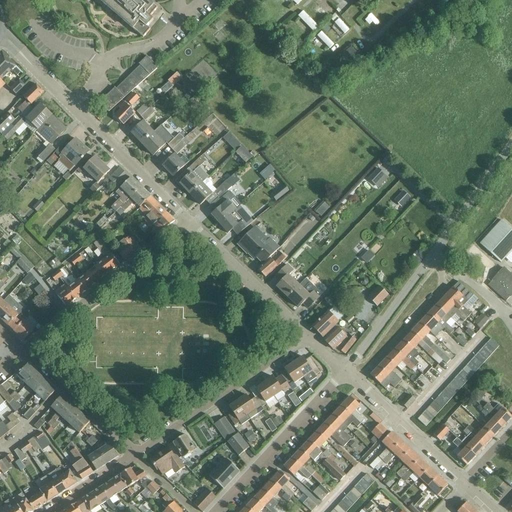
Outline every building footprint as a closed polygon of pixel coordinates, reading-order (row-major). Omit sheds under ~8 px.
[(99,0),(113,12),(114,10),(123,18),(122,20),(143,38),(150,29),(147,26),(153,19),(150,16),(157,8),(148,0),(99,0)] [(280,0),(290,10),(299,0),(298,0),(280,0)] [(329,0),(328,2),(338,8),(341,4),(335,0),(329,0)] [(241,1),(238,4),(249,16),(252,13),(241,1)] [(299,25),(297,27),(304,35),(312,27),(297,11),(291,16),(299,25)] [(177,25),(183,31),(189,25),(183,19),(177,25)] [(339,36),(345,32),(333,19),(328,23),(339,36)] [(320,54),(329,46),(316,31),(307,39),(320,54)] [(2,52),(0,53),(0,78),(1,80),(12,71),(17,76),(21,71),(2,52)] [(108,112),(158,68),(146,56),(138,64),(140,65),(116,89),(114,87),(99,102),(108,112)] [(178,56),(168,64),(171,67),(181,59),(178,56)] [(168,82),(173,87),(182,79),(177,74),(168,82)] [(16,94),(25,86),(19,80),(10,89),(16,94)] [(144,98),(151,91),(144,84),(137,91),(144,98)] [(22,113),(29,106),(44,92),(36,85),(24,97),(27,100),(18,109),(20,110),(22,113)] [(120,110),(114,116),(118,120),(117,121),(120,124),(121,123),(123,125),(134,113),(128,108),(134,102),(138,98),(134,93),(129,97),(119,108),(120,110)] [(140,116),(149,108),(145,103),(136,112),(140,116)] [(40,104),(34,111),(26,119),(27,119),(37,129),(51,115),(40,104)] [(140,116),(145,121),(155,112),(150,107),(149,108),(140,116)] [(0,132),(1,134),(15,120),(8,113),(0,120),(0,132)] [(15,120),(1,134),(8,140),(27,119),(26,119),(21,114),(19,117),(15,120)] [(66,129),(51,115),(37,129),(52,143),(66,129)] [(141,144),(153,133),(143,122),(131,133),(141,144)] [(161,125),(153,133),(141,144),(153,156),(166,143),(172,150),(184,138),(179,134),(174,139),(161,125)] [(69,171),(88,151),(75,138),(71,143),(67,139),(55,152),(61,158),(58,160),(69,171)] [(186,146),(181,141),(172,150),(177,155),(186,146)] [(43,161),(55,149),(50,144),(38,156),(43,161)] [(174,155),(163,166),(173,177),(184,166),(188,162),(183,157),(179,161),(174,155)] [(50,157),(46,162),(50,166),(54,162),(50,157)] [(98,183),(109,171),(95,157),(84,168),(98,183)] [(191,173),(180,184),(184,188),(190,195),(206,180),(209,177),(199,167),(205,162),(200,157),(188,169),(187,169),(191,173)] [(270,165),(265,169),(271,175),(276,171),(270,165)] [(117,188),(129,176),(121,168),(109,179),(117,188)] [(368,179),(379,188),(388,178),(378,168),(368,179)] [(66,182),(71,176),(67,173),(62,179),(66,182)] [(121,197),(111,207),(112,208),(116,212),(121,207),(131,197),(140,188),(135,183),(136,183),(131,178),(116,192),(121,197)] [(190,195),(200,205),(213,193),(216,190),(211,186),(212,184),(211,182),(210,181),(209,179),(207,179),(206,180),(190,195)] [(225,181),(213,193),(218,198),(231,187),(232,187),(226,181),(225,181)] [(90,189),(95,194),(101,188),(96,183),(90,189)] [(284,185),(280,189),(285,194),(289,191),(284,185)] [(131,197),(121,207),(116,212),(120,215),(134,202),(140,208),(151,199),(140,188),(131,197)] [(230,191),(220,200),(218,198),(209,205),(215,212),(211,215),(219,224),(237,209),(241,205),(230,191)] [(394,200),(402,208),(411,198),(404,191),(394,200)] [(140,208),(140,209),(145,215),(142,218),(144,220),(147,218),(159,206),(152,198),(151,199),(140,208)] [(32,208),(38,213),(45,205),(39,201),(32,208)] [(147,218),(144,220),(150,227),(153,224),(154,225),(166,213),(159,206),(147,218)] [(325,211),(320,206),(315,211),(320,216),(325,211)] [(250,224),(237,209),(219,224),(227,234),(232,229),(237,235),(250,224)] [(161,232),(174,221),(166,213),(154,225),(161,232)] [(105,216),(97,224),(100,227),(108,220),(105,217),(105,216)] [(480,244),(500,263),(511,249),(511,230),(501,220),(480,244)] [(267,241),(254,228),(238,244),(254,260),(256,257),(263,264),(269,258),(279,248),(269,238),(267,241)] [(17,238),(12,242),(16,246),(21,241),(17,238)] [(115,246),(121,253),(130,246),(135,242),(132,238),(129,240),(128,238),(125,240),(124,239),(115,246)] [(96,265),(105,276),(120,265),(100,240),(94,244),(104,257),(105,255),(107,257),(96,265)] [(135,242),(130,246),(135,253),(140,248),(135,242)] [(124,261),(135,253),(130,246),(121,253),(119,254),(124,261)] [(19,261),(23,257),(13,247),(9,251),(19,261)] [(366,263),(373,256),(368,251),(362,259),(366,263)] [(263,264),(258,269),(265,277),(277,267),(285,258),(282,255),(274,263),(270,259),(269,258),(263,264)] [(26,273),(33,267),(23,257),(19,261),(16,263),(26,273)] [(56,259),(49,264),(53,270),(61,264),(56,259)] [(96,265),(86,273),(95,284),(105,276),(96,265)] [(287,297),(298,286),(288,276),(293,271),(287,265),(275,277),(281,283),(276,287),(287,297)] [(506,301),(511,294),(511,275),(503,268),(488,285),(506,301)] [(95,284),(86,273),(77,280),(86,292),(95,284)] [(31,275),(23,282),(28,287),(36,281),(31,275)] [(298,286),(287,297),(298,308),(302,303),(308,309),(320,296),(322,294),(305,279),(298,286)] [(86,292),(77,280),(67,288),(76,299),(86,292)] [(452,287),(444,296),(453,305),(454,306),(466,318),(470,314),(463,306),(467,301),(473,296),(458,282),(453,288),(452,287)] [(378,307),(388,295),(379,287),(368,298),(378,307)] [(76,299),(67,288),(57,296),(66,307),(76,299)] [(48,304),(53,300),(45,291),(40,295),(48,304)] [(3,302),(0,305),(0,317),(8,326),(24,310),(14,300),(9,295),(3,302)] [(444,296),(436,305),(449,318),(450,319),(455,314),(463,321),(466,318),(454,306),(444,296)] [(449,318),(436,305),(427,314),(443,329),(449,335),(453,331),(444,323),(449,318)] [(327,313),(313,327),(322,337),(324,335),(327,338),(336,329),(333,326),(337,323),(336,323),(342,317),(333,308),(327,313)] [(24,310),(8,326),(14,331),(14,332),(23,341),(34,330),(24,321),(29,315),(24,310)] [(427,314),(419,322),(429,332),(435,337),(443,329),(427,314)] [(480,329),(488,320),(482,314),(473,323),(480,329)] [(419,322),(411,331),(430,349),(442,360),(446,364),(449,360),(429,341),(430,341),(425,336),(429,332),(419,322)] [(346,337),(345,336),(337,328),(336,329),(327,338),(324,340),(333,350),(346,337)] [(465,332),(471,338),(474,334),(468,328),(465,332)] [(430,349),(411,331),(403,340),(413,349),(417,344),(439,364),(442,360),(430,349)] [(459,335),(458,336),(455,340),(463,347),(467,342),(459,335)] [(356,340),(352,337),(341,351),(345,354),(356,340)] [(490,339),(486,343),(494,351),(498,346),(490,339)] [(403,340),(395,348),(414,366),(417,363),(413,359),(418,354),(413,349),(403,340)] [(486,343),(482,348),(490,355),(494,351),(486,343)] [(401,361),(410,370),(414,366),(395,348),(386,357),(396,367),(401,361)] [(490,355),(482,348),(478,352),(486,359),(490,355)] [(478,352),(474,357),(482,364),(486,359),(478,352)] [(294,363),(303,377),(308,383),(317,377),(315,375),(320,372),(310,357),(305,360),(303,357),(294,363)] [(386,357),(378,366),(397,384),(401,380),(391,372),(396,367),(386,357)] [(482,364),(474,357),(470,361),(478,368),(482,364)] [(470,361),(466,365),(474,373),(478,368),(470,361)] [(303,377),(294,363),(284,369),(287,373),(282,376),(291,389),(292,391),(297,387),(294,383),(303,377)] [(27,385),(37,374),(27,365),(17,376),(27,385)] [(466,365),(462,370),(470,377),(474,373),(466,365)] [(397,384),(378,366),(370,375),(384,389),(389,384),(394,388),(397,384)] [(462,370),(457,374),(466,382),(470,377),(462,370)] [(46,382),(37,374),(27,385),(36,393),(46,382)] [(466,382),(457,374),(453,379),(462,386),(466,382)] [(273,377),(265,383),(274,396),(278,402),(284,397),(284,394),(291,389),(282,376),(276,380),(273,377)] [(462,386),(453,379),(449,383),(458,391),(462,386)] [(46,382),(36,393),(45,402),(55,391),(46,382)] [(274,396),(265,383),(256,388),(260,394),(255,397),(262,407),(267,404),(265,402),(274,396)] [(458,391),(449,383),(445,388),(453,395),(458,391)] [(484,395),(488,390),(482,384),(477,389),(484,395)] [(0,385),(0,393),(8,404),(18,394),(15,391),(10,396),(1,385),(0,385)] [(453,395),(445,388),(441,392),(449,400),(453,395)] [(449,400),(441,392),(437,397),(445,404),(449,400)] [(18,394),(8,404),(15,413),(21,407),(16,402),(21,397),(18,394)] [(246,395),(238,401),(247,415),(248,414),(251,418),(264,410),(262,407),(255,397),(250,401),(246,395)] [(414,399),(409,395),(401,403),(406,408),(414,399)] [(61,416),(71,405),(61,396),(51,407),(57,412),(52,418),(52,419),(48,424),(51,426),(56,421),(61,416)] [(350,397),(341,406),(351,415),(360,424),(364,419),(355,411),(360,406),(350,397)] [(445,404),(437,397),(433,401),(441,408),(445,404)] [(301,403),(298,399),(297,398),(292,402),(295,407),(301,403)] [(247,415),(238,401),(229,407),(233,412),(228,416),(235,426),(240,422),(242,425),(251,418),(248,414),(247,415)] [(441,408),(433,401),(429,406),(437,413),(441,408)] [(511,417),(502,408),(497,404),(493,409),(487,403),(482,408),(483,409),(488,414),(492,418),(497,423),(502,427),(511,417)] [(28,421),(41,407),(37,404),(32,410),(30,408),(23,416),(28,421)] [(80,413),(71,405),(61,416),(70,424),(80,413)] [(341,406),(333,414),(343,423),(347,427),(352,423),(357,427),(360,424),(351,415),(341,406)] [(437,413),(429,406),(425,410),(433,418),(437,413)] [(433,418),(425,410),(421,415),(429,422),(433,418)] [(80,413),(70,424),(79,433),(89,422),(80,413)] [(381,421),(373,413),(369,416),(378,425),(381,421)] [(5,426),(9,431),(19,423),(12,414),(7,418),(10,422),(5,426)] [(333,414),(325,423),(335,432),(346,443),(350,439),(343,432),(347,427),(343,423),(333,414)] [(429,422),(421,415),(417,419),(425,426),(429,422)] [(278,417),(272,422),(276,428),(282,424),(278,417)] [(235,433),(225,418),(215,425),(225,440),(235,433)] [(502,427),(497,423),(492,418),(483,428),(493,437),(502,427)] [(41,419),(34,426),(38,430),(45,422),(41,419)] [(276,429),(269,419),(265,422),(272,432),(276,429)] [(2,422),(0,423),(0,438),(9,431),(5,426),(2,422)] [(448,422),(444,426),(448,431),(452,426),(448,422)] [(325,423),(316,432),(326,441),(331,436),(343,447),(346,443),(335,432),(325,423)] [(379,424),(371,433),(379,439),(387,430),(379,424)] [(439,441),(448,431),(444,426),(442,425),(433,435),(439,441)] [(474,437),(470,433),(465,428),(462,432),(467,436),(461,443),(465,447),(475,456),(484,446),(474,437)] [(483,428),(474,437),(484,446),(493,437),(483,428)] [(251,430),(244,435),(249,443),(256,438),(251,430)] [(50,445),(41,432),(33,438),(40,448),(42,450),(50,445)] [(316,432),(308,441),(318,450),(326,441),(316,432)] [(391,452),(401,441),(391,432),(390,434),(381,443),(387,448),(378,457),(369,466),(373,470),(382,461),(391,452)] [(237,434),(227,442),(238,456),(248,448),(237,434)] [(66,441),(69,444),(71,442),(75,438),(71,435),(66,441)] [(92,435),(89,439),(94,444),(98,441),(92,435)] [(183,458),(197,449),(194,443),(191,444),(185,435),(173,442),(183,458)] [(28,441),(24,444),(27,450),(31,455),(35,452),(40,448),(33,438),(28,441)] [(475,456),(465,447),(461,443),(456,438),(453,441),(458,446),(456,447),(461,451),(456,457),(465,466),(475,456)] [(94,444),(89,439),(86,442),(91,447),(94,444)] [(308,441),(300,449),(310,458),(312,461),(313,462),(318,457),(324,462),(322,463),(340,480),(344,475),(331,463),(327,459),(322,454),(321,453),(318,450),(308,441)] [(352,441),(348,445),(353,450),(357,446),(352,441)] [(391,452),(382,461),(386,465),(395,455),(400,460),(410,450),(401,441),(391,452)] [(75,448),(71,442),(69,444),(67,446),(70,451),(78,462),(72,467),(82,480),(93,473),(75,448)] [(19,448),(14,451),(20,459),(21,461),(27,457),(23,453),(27,450),(24,444),(19,448)] [(110,444),(99,451),(107,464),(118,457),(110,444)] [(67,447),(61,449),(64,458),(70,456),(67,447)] [(158,470),(163,475),(164,477),(167,480),(185,467),(177,456),(175,457),(168,447),(150,460),(157,471),(158,470)] [(300,449),(292,458),(301,467),(311,476),(319,484),(323,480),(305,464),(310,458),(300,449)] [(331,455),(326,450),(322,454),(327,459),(331,463),(335,459),(331,455)] [(410,450),(400,460),(405,465),(400,469),(401,470),(396,475),(401,479),(419,458),(410,450)] [(107,464),(99,451),(88,458),(96,471),(107,464)] [(14,460),(10,454),(5,457),(1,460),(7,470),(12,467),(9,463),(14,460)] [(292,458),(283,467),(293,477),(298,471),(307,480),(311,476),(301,467),(292,458)] [(429,467),(419,458),(401,479),(401,478),(405,482),(413,473),(419,478),(429,467)] [(20,459),(15,463),(20,471),(25,469),(20,462),(21,461),(20,459)] [(225,459),(209,476),(223,489),(239,472),(225,459)] [(1,460),(0,460),(0,469),(1,469),(4,474),(8,471),(7,470),(1,460)] [(386,465),(382,462),(374,469),(378,473),(386,465)] [(438,476),(429,467),(419,478),(428,487),(438,476)] [(77,483),(69,471),(63,475),(59,468),(55,470),(60,477),(67,489),(77,483)] [(130,469),(120,475),(128,487),(147,475),(142,470),(134,475),(130,469)] [(385,469),(380,475),(383,478),(389,473),(385,469)] [(67,489),(60,477),(55,470),(45,477),(50,483),(58,496),(67,489)] [(279,471),(271,480),(280,490),(285,494),(290,498),(293,495),(284,486),(289,481),(279,471)] [(366,474),(361,479),(370,486),(374,482),(366,474)] [(120,475),(111,481),(119,494),(128,487),(120,475)] [(438,476),(428,487),(437,496),(447,485),(438,476)] [(58,496),(50,483),(45,477),(40,480),(44,487),(40,490),(41,492),(48,502),(58,496)] [(388,477),(383,483),(389,489),(395,483),(388,477)] [(370,486),(361,479),(357,483),(366,490),(370,486)] [(271,480),(262,489),(272,498),(280,490),(271,480)] [(119,494),(111,481),(101,487),(109,500),(119,494)] [(153,495),(159,489),(153,482),(147,488),(152,493),(153,495)] [(366,490),(357,483),(353,487),(361,495),(366,490)] [(317,487),(312,493),(321,501),(326,495),(329,492),(320,484),(317,487)] [(101,487),(92,493),(100,506),(105,503),(108,507),(111,504),(109,500),(101,487)] [(361,495),(353,487),(349,492),(357,499),(361,495)] [(147,488),(140,494),(146,499),(152,493),(147,488)] [(129,497),(134,493),(129,489),(125,492),(129,497)] [(207,489),(193,504),(201,511),(202,511),(216,497),(215,497),(207,489)] [(262,489),(254,498),(264,507),(268,511),(269,511),(276,511),(277,511),(273,508),(277,503),(272,498),(262,489)] [(48,502),(41,492),(27,501),(34,511),(48,502)] [(357,499),(349,492),(345,496),(353,504),(357,499)] [(22,493),(17,496),(13,498),(21,511),(32,511),(34,511),(27,501),(22,493)] [(92,493),(75,503),(80,511),(90,511),(100,506),(92,493)] [(166,510),(163,511),(182,511),(173,502),(170,499),(166,494),(162,498),(166,503),(163,506),(166,510)] [(404,495),(400,499),(404,502),(407,505),(411,501),(404,495)] [(345,496),(341,501),(349,508),(353,504),(345,496)] [(408,508),(412,511),(422,511),(417,507),(424,501),(419,496),(408,508)] [(21,511),(13,498),(9,501),(5,504),(5,505),(9,511),(21,511)] [(254,498),(246,507),(251,511),(259,511),(264,507),(254,498)] [(311,511),(316,506),(307,498),(302,504),(311,511)] [(345,511),(349,508),(341,501),(337,505),(344,511),(345,511)] [(370,502),(364,508),(367,511),(374,505),(370,502)] [(68,509),(62,511),(80,511),(75,503),(67,508),(68,509)] [(474,511),(475,511),(466,503),(457,511),(474,511)]
